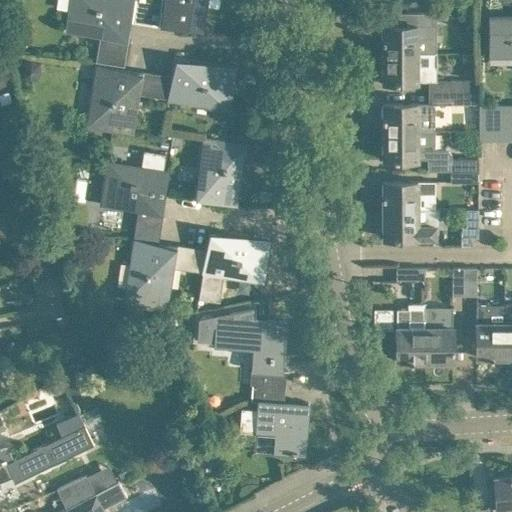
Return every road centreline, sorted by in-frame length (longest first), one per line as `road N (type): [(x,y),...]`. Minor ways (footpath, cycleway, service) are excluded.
road 1 (unclassified): [(390,422),(365,398),(352,366),(320,212)]
road 2 (unclassified): [(320,212),(286,40)]
road 3 (residential): [(135,42),(286,40)]
road 4 (residential): [(320,212),(171,215)]
road 5 (unclassified): [(511,421),(390,422)]
